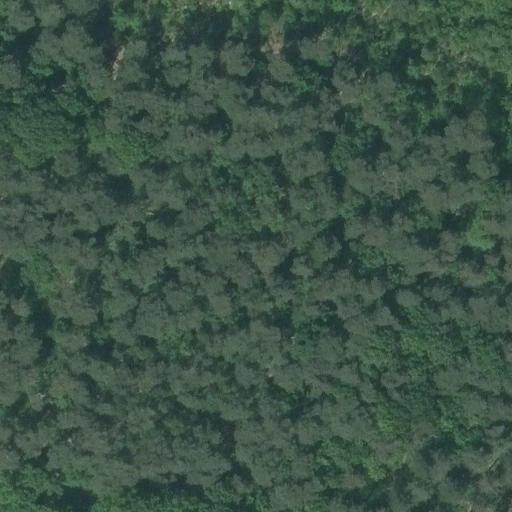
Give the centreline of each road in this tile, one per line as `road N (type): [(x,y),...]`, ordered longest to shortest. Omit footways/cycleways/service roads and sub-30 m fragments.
road 1 (track): [(312,511),(430,208),(172,139),(0,110)]
road 2 (track): [(178,511),(0,476)]
